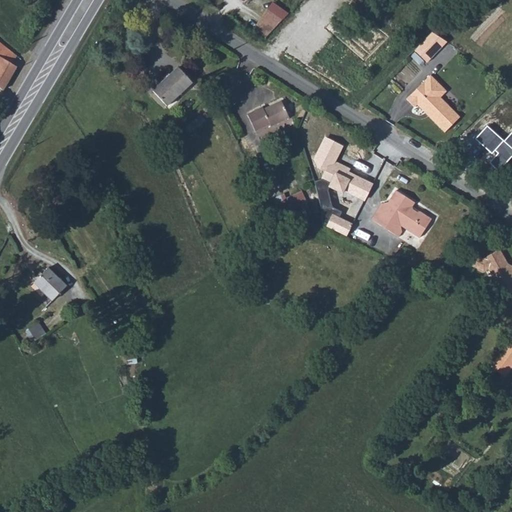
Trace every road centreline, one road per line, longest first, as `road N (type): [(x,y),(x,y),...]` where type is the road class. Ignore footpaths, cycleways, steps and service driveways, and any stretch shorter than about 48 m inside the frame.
road 1 (unclassified): [(511,217),(167,0)]
road 2 (primary): [(86,0),(0,147)]
road 3 (track): [(334,105),(448,0)]
